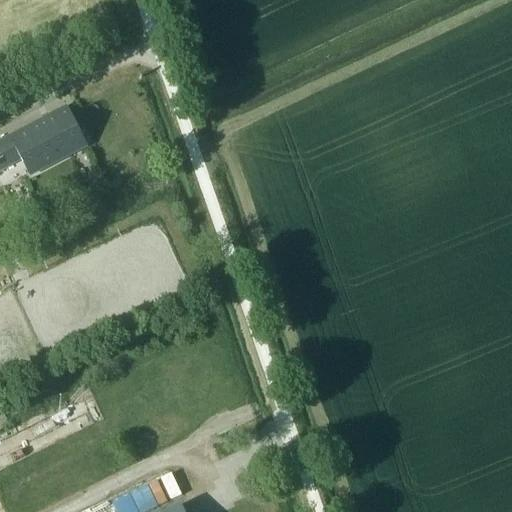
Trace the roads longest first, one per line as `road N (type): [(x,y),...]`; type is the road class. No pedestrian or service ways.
road 1 (unclassified): [(318,511),(143,0)]
road 2 (track): [(159,45),(0,120)]
